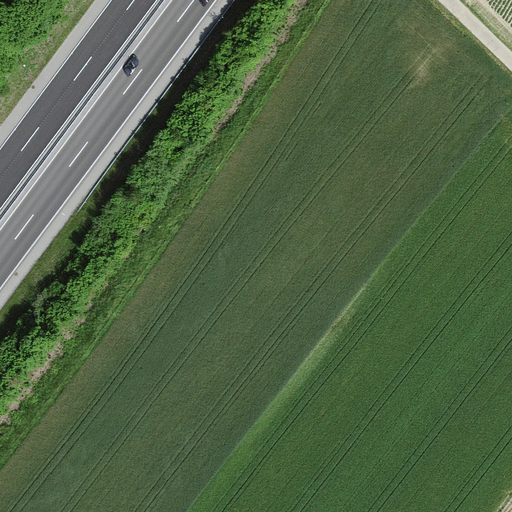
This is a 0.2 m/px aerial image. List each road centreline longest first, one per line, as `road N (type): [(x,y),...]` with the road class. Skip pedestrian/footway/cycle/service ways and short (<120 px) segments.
road 1 (motorway): [(0,258),(193,0)]
road 2 (motorway): [(134,0),(0,179)]
